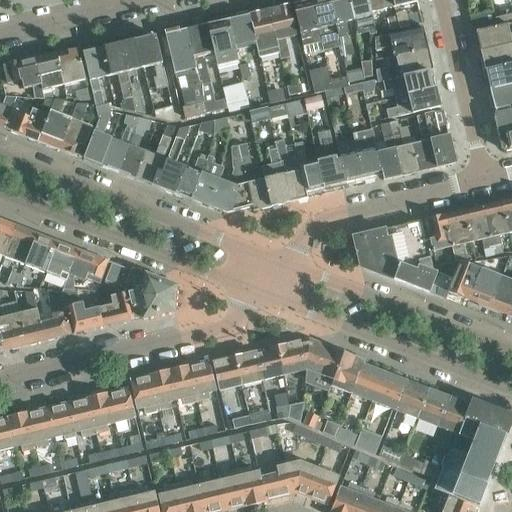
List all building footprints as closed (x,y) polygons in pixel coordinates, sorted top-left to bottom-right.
[(313,0),(314,0),(308,2),(317,43),(321,42),(323,51),(338,47),(327,0),(313,0)] [(327,0),(338,47),(340,47),(343,60),(354,57),(349,36),(348,36),(346,28),(353,26),(346,0),(327,0)] [(346,0),(353,26),(355,35),(368,32),(369,36),(374,34),(370,13),(366,0),(346,0)] [(366,0),(370,13),(393,8),(391,0),(366,0)] [(292,5),(302,47),(317,43),(308,2),(292,5)] [(278,53),(280,60),(289,58),(285,39),(295,36),(288,6),(268,10),(278,53)] [(511,8),(493,13),(495,23),(511,19),(511,8)] [(278,53),(268,10),(248,15),(256,46),(259,57),(278,53)] [(227,20),(234,51),(256,46),(248,15),(246,16),(245,13),(237,15),(238,18),(227,20)] [(398,29),(407,27),(404,13),(395,15),(395,17),(398,29)] [(470,18),(472,28),(495,23),(493,13),(470,18)] [(398,29),(395,17),(386,19),(388,32),(398,29)] [(237,64),(234,51),(227,20),(218,22),(218,20),(208,22),(209,25),(207,25),(213,56),(216,69),(237,64)] [(476,34),(473,34),(476,45),(478,45),(480,51),(511,42),(511,33),(509,35),(506,23),(475,30),(476,34)] [(186,30),(201,92),(212,90),(204,58),(213,56),(207,25),(203,26),(203,24),(195,25),(195,28),(186,30)] [(423,29),(423,28),(379,38),(381,47),(390,46),(392,57),(428,49),(424,35),(423,36),(421,30),(423,29)] [(185,76),(188,89),(175,92),(178,109),(183,111),(185,119),(206,114),(204,104),(201,92),(186,30),(179,31),(178,29),(164,32),(175,79),(185,76)] [(136,39),(143,69),(153,66),(155,78),(152,79),(155,90),(166,88),(155,37),(144,39),(143,37),(136,39)] [(118,45),(133,113),(144,116),(133,71),(143,69),(136,39),(128,41),(128,43),(118,45)] [(480,61),(482,71),(511,63),(511,42),(480,51),(481,57),(480,61)] [(100,48),(106,77),(116,75),(123,104),(119,105),(121,110),(133,113),(118,45),(108,48),(107,46),(100,48)] [(84,80),(78,54),(77,50),(74,50),(72,48),(67,50),(66,52),(56,54),(63,85),(84,80)] [(106,77),(100,48),(92,49),(93,51),(82,54),(95,108),(107,105),(105,97),(100,98),(96,79),(106,77)] [(428,49),(392,57),(395,71),(384,74),(383,69),(373,71),(376,84),(384,82),(431,71),(433,70),(428,49)] [(45,57),(35,60),(41,84),(44,99),(53,100),(53,95),(52,92),(51,88),(63,85),(56,54),(53,55),(50,54),(46,55),(45,57)] [(41,84),(35,60),(32,60),(30,58),(25,59),(24,62),(14,64),(11,63),(7,64),(6,66),(2,67),(6,84),(22,80),(24,89),(32,87),(33,99),(44,99),(41,84)] [(360,62),(361,68),(364,78),(372,77),(371,61),(360,62)] [(511,63),(482,71),(485,81),(487,83),(489,90),(511,84),(511,63)] [(250,77),(247,64),(238,66),(241,79),(250,77)] [(323,92),(331,90),(329,80),(326,67),(308,71),(313,94),(323,92)] [(364,80),(364,78),(361,68),(344,72),(345,77),(347,84),(364,80)] [(431,71),(384,82),(385,90),(393,88),(395,98),(437,89),(436,83),(434,82),(432,75),(431,71)] [(345,77),(329,80),(331,90),(341,88),(348,86),(347,84),(345,77)] [(363,94),(370,93),(372,92),(374,84),(374,81),(360,84),(362,91),(363,94)] [(288,95),(301,92),(299,83),(286,86),(288,95)] [(343,95),(362,91),(360,84),(348,86),(341,88),(343,95)] [(488,97),(491,108),(493,107),(493,109),(511,104),(511,84),(489,90),(490,96),(488,97)] [(88,100),(86,88),(73,91),(75,100),(88,100)] [(269,104),(284,101),(281,88),(266,92),(269,104)] [(325,99),(343,95),(341,88),(331,90),(323,92),(325,99)] [(387,119),(400,116),(439,107),(437,98),(439,98),(437,89),(395,98),(398,108),(385,111),(387,119)] [(303,100),(306,111),(324,107),(321,96),(303,100)] [(237,100),(226,103),(227,109),(228,113),(249,108),(247,97),(237,99),(237,100)] [(36,141),(37,141),(53,100),(44,99),(39,112),(34,110),(31,117),(16,111),(8,130),(10,131),(10,133),(18,136),(19,134),(28,138),(27,139),(35,142),(36,141)] [(215,101),(204,104),(206,114),(227,109),(226,103),(225,99),(220,100),(215,101)] [(56,148),(58,149),(70,119),(58,115),(63,102),(53,100),(37,141),(48,145),(47,147),(56,150),(56,148)] [(307,114),(306,111),(303,100),(284,105),(286,115),(289,127),(294,126),(292,118),(307,114)] [(90,127),(80,123),(87,104),(76,104),(70,119),(58,149),(68,153),(67,155),(75,158),(76,156),(79,157),(90,127)] [(99,167),(110,139),(101,136),(109,114),(107,105),(95,108),(96,114),(97,121),(83,159),(92,162),(91,164),(99,167)] [(268,120),(286,115),(284,105),(266,109),(268,120)] [(173,115),(171,107),(153,112),(154,118),(171,122),(173,115)] [(252,124),(268,120),(266,109),(249,113),(252,124)] [(511,109),(495,113),(495,114),(493,118),(497,133),(511,129),(511,109)] [(432,113),(424,115),(436,168),(455,164),(448,136),(438,138),(432,113)] [(412,144),(418,173),(436,168),(424,115),(416,116),(422,142),(412,144)] [(118,172),(137,120),(124,116),(122,125),(126,126),(120,143),(110,139),(99,167),(108,171),(109,169),(118,172)] [(226,119),(213,122),(212,134),(229,131),(226,119)] [(134,181),(144,153),(135,149),(142,130),(147,131),(149,122),(137,120),(118,172),(128,176),(127,178),(134,181)] [(395,121),(387,123),(400,177),(418,173),(412,144),(401,147),(395,121)] [(212,136),(212,134),(213,122),(200,124),(197,131),(212,136)] [(381,175),(382,181),(400,177),(387,123),(379,125),(385,150),(375,153),(381,175)] [(144,182),(152,185),(174,129),(165,127),(154,157),(144,153),(134,181),(143,184),(144,182)] [(164,192),(173,195),(183,167),(175,164),(189,127),(178,129),(156,187),(165,190),(164,192)] [(351,134),(355,152),(362,180),(381,175),(375,153),(369,129),(351,134)] [(501,149),(505,152),(511,150),(511,129),(497,133),(501,149)] [(313,149),(316,161),(323,190),(332,188),(331,186),(340,184),(328,131),(317,133),(320,148),(313,149)] [(275,149),(274,149),(287,203),(307,199),(305,192),(300,171),(291,173),(283,140),(274,142),(275,149)] [(335,143),(344,183),(354,180),(355,182),(362,180),(355,152),(347,154),(344,141),(335,143)] [(323,190),(316,161),(306,163),(301,142),(293,144),(300,171),(305,192),(314,190),(314,192),(323,190)] [(237,147),(251,208),(252,211),(269,207),(260,168),(251,170),(245,145),(237,147)] [(216,209),(226,213),(251,208),(237,147),(230,148),(232,168),(233,168),(228,183),(219,179),(207,209),(212,211),(216,209)] [(198,205),(207,209),(219,179),(223,169),(211,164),(216,151),(210,149),(207,157),(191,200),(199,203),(198,205)] [(260,168),(269,207),(287,203),(274,149),(266,151),(270,165),(260,168)] [(182,197),(191,200),(207,157),(200,154),(198,159),(197,159),(193,171),(183,167),(173,195),(181,199),(182,197)] [(511,199),(503,202),(511,233),(511,199)] [(485,206),(496,256),(506,254),(501,236),(511,233),(503,202),(485,206)] [(496,256),(485,206),(463,211),(469,243),(480,240),(484,259),(496,256)] [(469,243),(463,211),(443,216),(450,247),(451,247),(453,257),(463,254),(461,245),(469,243)] [(450,247),(443,216),(425,220),(434,261),(444,259),(442,249),(450,247)] [(0,256),(3,258),(15,227),(6,223),(5,220),(0,217),(0,256)] [(353,240),(359,265),(362,268),(438,297),(446,277),(433,271),(419,266),(418,259),(428,256),(419,221),(356,236),(353,240)] [(18,228),(15,227),(3,258),(23,266),(35,234),(26,231),(27,229),(19,226),(18,228)] [(45,238),(35,234),(23,266),(44,274),(57,242),(54,241),(54,239),(48,237),(45,238)] [(59,243),(57,242),(44,274),(65,282),(67,275),(77,250),(67,246),(67,244),(61,242),(59,243)] [(79,251),(77,250),(67,275),(84,282),(88,274),(101,280),(108,263),(104,261),(103,258),(98,256),(96,258),(87,254),(87,252),(81,250),(79,251)] [(428,256),(418,259),(419,266),(433,271),(430,256),(428,256)] [(482,261),(467,263),(467,265),(480,270),(481,270),(485,261),(482,261)] [(468,301),(480,270),(467,265),(459,262),(457,265),(453,264),(449,274),(453,276),(447,292),(450,294),(450,296),(455,298),(458,297),(468,301)] [(130,271),(114,265),(107,282),(124,288),(130,271)] [(130,271),(124,288),(127,290),(128,292),(134,319),(142,317),(143,319),(173,312),(174,286),(131,269),(130,271)] [(488,308),(500,277),(481,270),(480,270),(468,301),(477,304),(478,306),(483,308),(487,307),(488,308)] [(6,284),(16,284),(20,275),(10,271),(6,284)] [(16,284),(15,288),(22,289),(26,278),(20,275),(16,284)] [(511,282),(500,277),(488,308),(490,309),(491,311),(498,314),(501,313),(509,316),(511,307),(511,282)] [(38,289),(40,284),(28,280),(26,289),(38,289)] [(70,334),(60,292),(46,290),(51,315),(50,315),(50,319),(38,322),(37,322),(42,341),(46,340),(48,341),(55,340),(56,337),(70,334)] [(28,311),(17,313),(25,344),(28,344),(30,345),(36,344),(38,341),(42,341),(37,322),(38,322),(35,309),(36,309),(33,293),(24,292),(28,311)] [(60,292),(70,334),(84,331),(84,333),(96,330),(96,328),(103,326),(99,309),(84,312),(82,303),(79,304),(77,294),(60,292)] [(112,306),(99,309),(103,326),(110,325),(110,327),(122,324),(122,322),(134,319),(128,292),(110,297),(112,306)] [(19,346),(25,344),(17,313),(0,317),(8,349),(10,348),(13,350),(19,349),(19,346)] [(308,340),(297,343),(304,370),(333,382),(343,353),(333,350),(332,346),(327,344),(324,346),(308,340)] [(275,345),(282,375),(304,370),(297,343),(288,345),(287,342),(275,345)] [(264,350),(255,353),(262,380),(282,375),(275,345),(263,348),(264,350)] [(241,353),(233,355),(240,385),(262,380),(255,353),(244,355),(241,353)] [(343,353),(333,382),(353,390),(362,367),(364,361),(361,360),(361,358),(355,355),(352,357),(343,353)] [(240,385),(233,355),(225,357),(223,360),(213,363),(220,390),(240,385)] [(209,361),(188,366),(190,371),(189,372),(191,380),(192,379),(195,390),(194,390),(197,403),(210,400),(209,393),(216,391),(209,361)] [(169,370),(176,401),(184,399),(185,406),(197,403),(194,390),(195,390),(192,379),(191,380),(189,372),(190,371),(188,366),(169,370)] [(371,370),(362,367),(353,390),(351,394),(371,401),(383,372),(372,368),(371,370)] [(169,370),(149,375),(150,381),(149,381),(151,389),(153,389),(156,399),(155,399),(158,412),(170,410),(169,403),(176,401),(169,370)] [(383,372),(371,401),(392,409),(402,383),(391,378),(392,376),(383,372)] [(130,379),(137,411),(144,409),(145,415),(158,412),(155,399),(156,399),(153,389),(151,389),(149,381),(150,381),(149,375),(130,379)] [(407,381),(396,411),(416,419),(428,389),(407,381)] [(134,419),(127,388),(105,393),(113,424),(134,419)] [(448,397),(428,389),(416,419),(438,427),(448,397)] [(105,393),(86,398),(87,404),(86,404),(88,412),(90,412),(92,422),(91,423),(94,435),(106,432),(105,426),(113,424),(105,393)] [(458,435),(468,408),(461,405),(462,403),(448,397),(438,427),(458,435)] [(87,404),(86,398),(66,403),(73,434),(81,432),(82,438),(94,435),(91,423),(92,422),(90,412),(88,412),(86,404),(87,404)] [(511,415),(471,401),(468,408),(458,435),(452,450),(451,450),(443,457),(440,465),(441,465),(441,467),(436,479),(433,488),(478,505),(488,482),(500,452),(499,451),(504,437),(505,438),(511,418),(511,415)] [(66,403),(46,407),(53,438),(63,436),(64,440),(74,437),(73,434),(66,403)] [(289,407),(287,418),(299,423),(303,404),(289,407)] [(289,406),(275,408),(277,420),(287,418),(289,407),(289,406)] [(53,438),(46,407),(27,412),(28,418),(27,418),(29,426),(31,425),(34,437),(33,437),(35,449),(48,446),(46,440),(53,438)] [(248,415),(248,417),(250,425),(271,421),(268,411),(268,410),(248,415)] [(27,412),(7,417),(14,447),(21,446),(22,452),(35,449),(33,437),(34,437),(31,425),(29,426),(27,418),(28,418),(27,412)] [(303,425),(313,429),(316,421),(318,417),(308,413),(303,425)] [(0,450),(14,447),(7,417),(0,418),(0,450)] [(250,425),(248,417),(232,420),(234,429),(250,425)] [(334,439),(338,428),(339,425),(327,420),(322,434),(334,439)] [(313,429),(318,431),(321,423),(316,421),(313,429)] [(223,424),(203,429),(205,437),(225,432),(223,424)] [(287,435),(285,425),(276,427),(279,437),(287,435)] [(329,441),(294,425),(290,433),(325,449),(329,441)] [(273,434),(271,426),(248,432),(253,452),(257,451),(255,445),(258,444),(257,438),(273,434)] [(354,447),(358,435),(338,428),(334,439),(353,446),(354,447)] [(188,432),(189,440),(205,437),(203,429),(188,432)] [(358,435),(354,447),(374,455),(381,437),(361,429),(358,435)] [(242,441),(240,433),(229,436),(231,444),(242,441)] [(181,434),(164,438),(165,446),(182,442),(181,434)] [(212,449),(218,473),(221,473),(219,465),(223,464),(219,447),(231,444),(229,436),(210,441),(212,449)] [(165,446),(164,438),(145,442),(146,450),(165,446)] [(200,452),(212,449),(210,441),(198,444),(200,452)] [(329,441),(325,449),(335,453),(339,445),(329,441)] [(141,443),(119,449),(121,456),(143,451),(141,443)] [(403,454),(382,446),(378,456),(399,464),(403,454)] [(168,451),(170,459),(182,456),(180,448),(168,451)] [(119,449),(98,454),(100,461),(121,456),(119,449)] [(148,455),(150,464),(170,459),(168,451),(148,455)] [(88,456),(90,464),(100,461),(98,454),(88,456)] [(423,462),(403,454),(399,464),(419,472),(423,462)] [(371,458),(361,455),(358,462),(368,465),(371,458)] [(124,461),(126,469),(139,466),(137,458),(124,461)] [(371,458),(368,465),(380,470),(383,463),(371,458)] [(61,470),(77,467),(76,459),(59,463),(61,470)] [(424,460),(423,462),(419,472),(436,479),(441,467),(424,460)] [(116,472),(126,469),(124,461),(114,464),(116,472)] [(298,462),(285,465),(292,495),(296,494),(305,498),(317,469),(298,462)] [(52,465),(40,467),(41,475),(54,472),(52,465)] [(259,477),(265,502),(292,495),(285,465),(277,466),(279,472),(259,477)] [(84,471),(86,479),(108,474),(106,466),(84,471)] [(318,466),(317,469),(305,498),(324,505),(326,506),(337,477),(328,473),(329,470),(318,466)] [(41,475),(40,467),(28,470),(30,478),(41,475)] [(249,467),(237,470),(239,481),(238,481),(241,493),(243,492),(245,500),(244,500),(245,505),(246,506),(265,502),(259,477),(258,471),(250,472),(249,467)] [(409,473),(394,468),(392,475),(406,480),(409,473)] [(218,481),(226,511),(246,506),(245,505),(244,500),(245,500),(243,492),(241,493),(238,481),(239,481),(237,470),(225,473),(226,479),(218,481)] [(84,471),(75,473),(82,501),(91,498),(86,479),(84,471)] [(409,473),(406,480),(427,489),(429,482),(409,473)] [(0,482),(1,485),(13,482),(11,474),(0,476),(0,482)] [(50,488),(56,486),(54,478),(41,481),(43,489),(50,488)] [(31,492),(43,489),(41,481),(29,484),(31,492)] [(218,481),(198,486),(202,505),(203,511),(223,511),(226,511),(218,481)] [(203,511),(202,505),(198,486),(189,488),(188,482),(176,485),(179,496),(178,496),(180,508),(183,507),(183,511),(203,511)] [(356,498),(360,487),(348,483),(346,490),(339,487),(333,505),(330,511),(351,511),(353,510),(351,509),(352,505),(355,497),(356,498)] [(161,511),(183,511),(183,507),(180,508),(178,496),(179,496),(176,485),(164,488),(165,493),(158,495),(160,505),(161,511)] [(372,511),(376,501),(369,498),(372,492),(360,487),(356,498),(355,497),(352,505),(351,509),(353,510),(351,511),(372,511)] [(2,490),(3,498),(17,495),(15,488),(2,490)] [(157,511),(153,493),(145,494),(144,489),(132,492),(134,501),(133,502),(134,505),(135,511),(157,511)] [(114,505),(115,511),(135,511),(134,505),(133,502),(134,501),(132,492),(119,495),(121,500),(113,502),(114,505)] [(475,511),(477,508),(447,497),(444,505),(440,511),(475,511)] [(394,511),(398,502),(386,498),(383,504),(376,501),(372,511),(394,511)] [(91,507),(92,511),(115,511),(114,505),(113,502),(91,507)] [(407,511),(409,507),(405,505),(398,502),(394,511),(407,511)]
